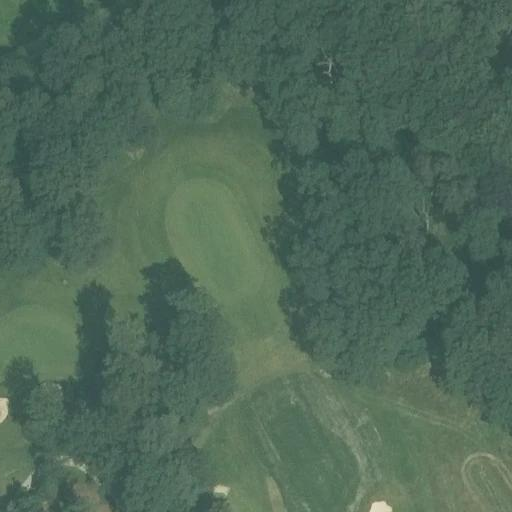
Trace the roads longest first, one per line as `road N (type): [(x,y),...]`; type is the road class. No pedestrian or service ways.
road 1 (track): [(142,511),(233,369),(233,350),(217,323)]
road 2 (track): [(166,0),(0,78)]
